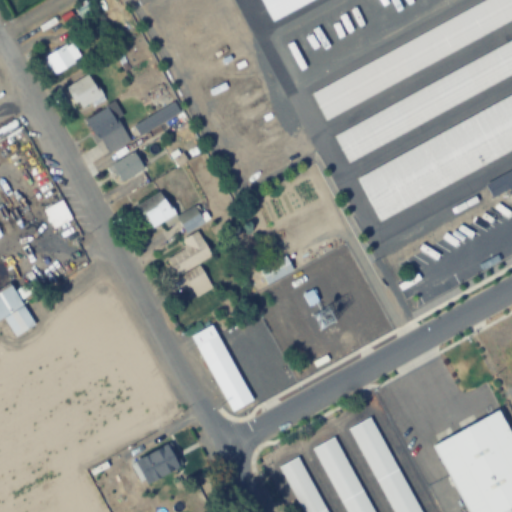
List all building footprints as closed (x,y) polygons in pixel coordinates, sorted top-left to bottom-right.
[(511,0),(486,0),(308,88),(322,117),(511,23),(511,0)] [(75,9),(81,22),(91,17),(86,4),(75,9)] [(75,62),(63,44),(42,58),(53,76),(75,62)] [(511,44),(329,126),(342,155),(511,78),(511,44)] [(102,96),(89,74),(67,87),(80,109),(102,96)] [(511,96),(352,169),(373,215),(511,151),(511,96)] [(85,119),(108,154),(128,141),(114,119),(116,118),(108,105),(85,119)] [(172,113),(168,106),(133,126),(138,134),(158,123),(157,121),(172,113)] [(120,182),(143,170),(133,152),(110,165),(120,182)] [(511,168),(483,181),(490,197),(509,188),(511,195),(511,168)] [(41,210),(51,230),(71,220),(61,200),(41,210)] [(175,277),(182,274),(194,297),(210,289),(197,263),(210,257),(197,231),(179,240),(184,249),(166,259),(175,277)] [(257,270),(266,286),(292,271),(284,256),(257,270)] [(399,285),(407,298),(419,291),(411,278),(399,285)] [(0,322),(4,320),(13,338),(33,328),(11,286),(0,291),(0,322)] [(228,413),(250,403),(213,324),(190,335),(228,413)] [(511,511),(511,430),(502,409),(435,441),(468,511),(511,511)] [(391,511),(417,511),(374,415),(352,425),(391,511)] [(373,511),(338,435),(316,445),(346,511),(373,511)] [(180,466),(170,443),(130,462),(141,485),(180,466)] [(302,511),(326,511),(298,456),(279,466),(302,511)]
